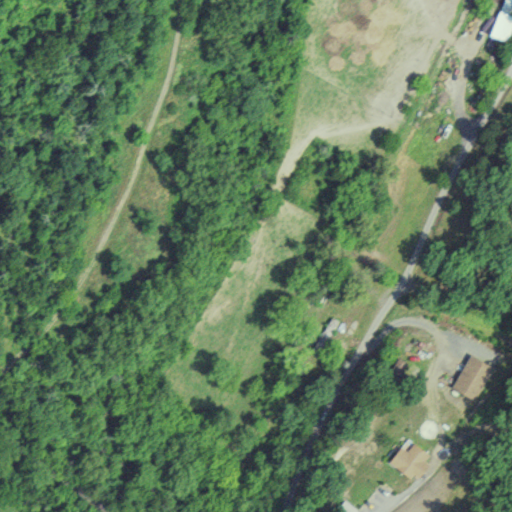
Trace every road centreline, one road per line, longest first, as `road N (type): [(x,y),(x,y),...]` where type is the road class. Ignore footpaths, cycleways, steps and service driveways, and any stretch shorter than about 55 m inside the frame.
road 1 (residential): [(284,511),(333,400),(511,71)]
road 2 (track): [(0,375),(38,336),(119,211),(168,89),(181,0)]
road 3 (track): [(109,511),(0,428)]
